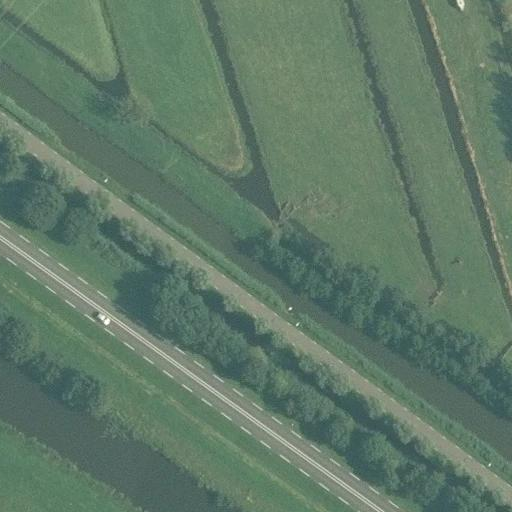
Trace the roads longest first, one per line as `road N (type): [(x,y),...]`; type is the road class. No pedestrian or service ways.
road 1 (unclassified): [(511,496),(0,121)]
road 2 (primary): [(379,511),(0,238)]
